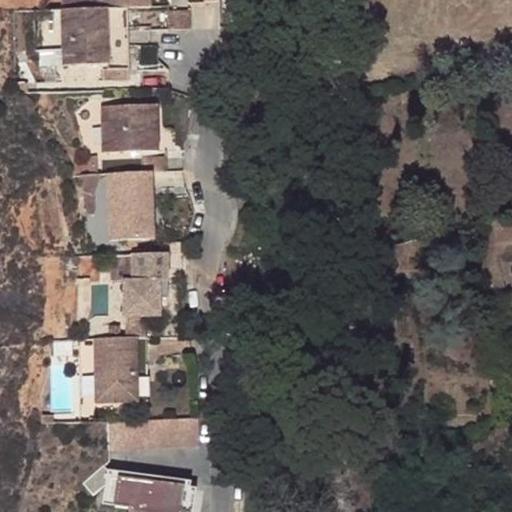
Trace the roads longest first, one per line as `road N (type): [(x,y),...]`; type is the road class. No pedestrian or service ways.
road 1 (track): [(344,511),(347,349),(332,0)]
road 2 (residential): [(211,511),(212,216),(200,158),(215,38)]
